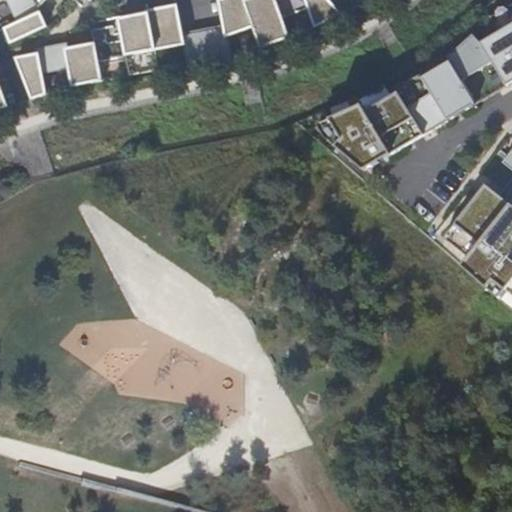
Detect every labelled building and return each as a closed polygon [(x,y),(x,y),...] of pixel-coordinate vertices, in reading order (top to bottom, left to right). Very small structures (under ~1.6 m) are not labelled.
[(14,0),(21,15),(7,21),(13,34),(49,18),(43,1),(43,0),(14,0)] [(224,0),(231,21),(186,31),(189,41),(193,61),(238,52),(234,32),(260,24),(268,43),(297,35),(289,12),(313,1),(321,22),(346,9),(337,0),(224,0)] [(98,27),(101,42),(105,58),(131,53),(136,74),(167,67),(163,47),(189,41),(186,31),(180,4),(125,16),(128,31),(120,33),(118,23),(98,27)] [(361,97),(318,120),(326,134),(364,170),(511,85),(511,11),(489,22),(496,36),(479,49),(472,39),(445,63),(444,69),(423,80),(421,76),(366,105),(361,97)] [(22,53),(37,97),(52,90),(48,70),(75,66),(78,84),(109,78),(105,58),(101,42),(22,53)] [(487,180),(444,237),(470,256),(463,264),(500,296),(507,288),(511,292),(511,136),(496,155),(511,166),(511,187),(507,195),(487,180)]
